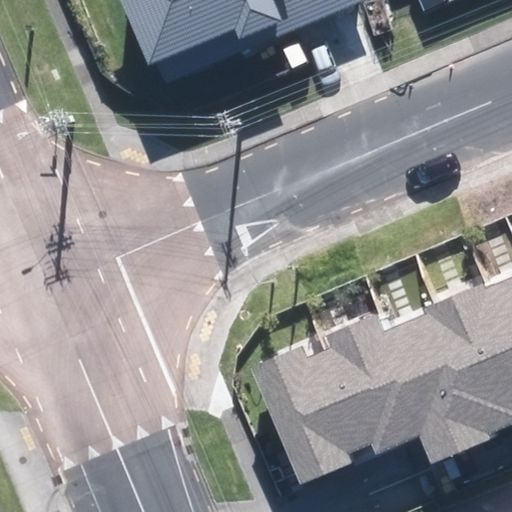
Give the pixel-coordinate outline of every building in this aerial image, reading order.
[(140,0),(162,51),(165,50),(174,71),(346,0),(140,0)] [(390,0),(400,22),(439,6),(437,0),(390,0)] [(511,371),(511,268),(475,284),(511,371)] [(511,426),(511,371),(475,284),(428,303),(486,437),(511,426)] [(486,437),(428,303),(376,326),(421,438),(430,462),(486,437)] [(421,438),(376,326),(372,317),(319,339),(323,355),(360,451),(369,447),(374,458),(421,438)] [(360,451),(323,355),(305,363),(298,348),(245,370),(296,490),(351,466),(347,456),(360,451)]
